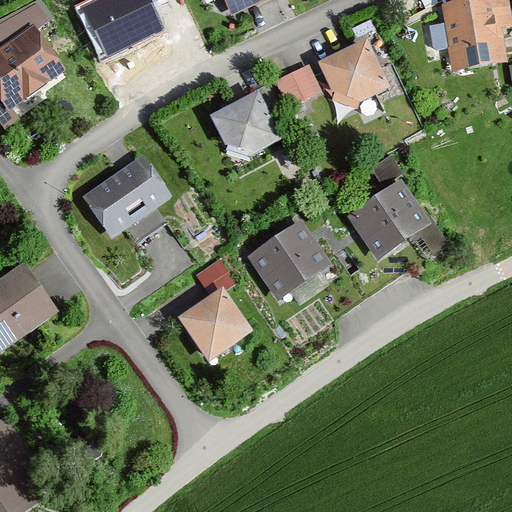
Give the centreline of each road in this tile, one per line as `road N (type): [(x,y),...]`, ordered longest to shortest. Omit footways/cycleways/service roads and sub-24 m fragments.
road 1 (residential): [(21,179),(348,0)]
road 2 (unclassified): [(511,265),(320,373),(209,452)]
road 3 (residential): [(209,452),(21,179)]
road 4 (unknown): [(0,407),(116,316)]
